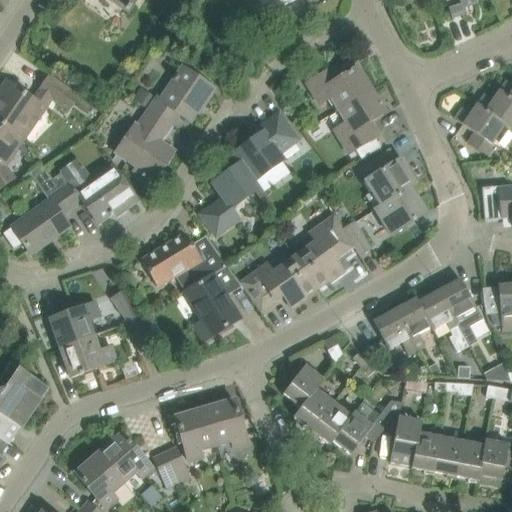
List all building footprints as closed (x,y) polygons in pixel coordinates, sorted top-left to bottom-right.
[(272,0),(277,10),(296,1),(294,0),(272,0)] [(444,0),(451,19),(464,15),(462,9),(475,5),(473,0),(444,0)] [(157,98),(148,110),(172,127),(180,115),(190,122),(201,105),(203,106),(214,90),(183,68),(161,100),(157,98)] [(331,98),(338,111),(371,91),(356,68),(338,79),(332,68),(306,84),(320,105),(331,98)] [(78,97),(49,77),(33,100),(22,93),(24,90),(23,85),(19,82),(14,83),(12,86),(10,84),(0,97),(0,121),(25,138),(46,109),(51,101),(67,112),(78,97)] [(511,86),(506,82),(499,92),(511,100),(511,86)] [(140,86),(132,99),(148,110),(157,98),(140,86)] [(346,123),(334,131),(349,154),(355,150),(361,160),(380,147),(374,138),(366,125),(373,121),(385,114),(381,107),(381,106),(379,102),(378,103),(371,91),(338,111),(346,123)] [(477,105),(476,105),(511,129),(511,100),(499,92),(492,101),(484,95),(477,105)] [(511,130),(511,129),(476,105),(470,115),(461,109),(454,120),(474,134),(468,143),(489,158),(508,156),(491,144),(504,125),(511,130)] [(161,142),(172,127),(148,110),(137,126),(135,125),(115,154),(136,168),(134,172),(152,184),(174,151),(161,142)] [(231,155),(235,160),(235,159),(235,160),(235,159),(253,184),(254,183),(284,161),(279,155),(298,141),(278,113),(258,128),(262,133),(231,155)] [(0,188),(14,178),(6,168),(5,167),(17,151),(25,138),(0,121),(0,188)] [(383,154),(358,170),(372,193),(366,197),(375,210),(381,206),(381,207),(410,188),(410,189),(416,185),(400,159),(390,165),(383,154)] [(235,159),(235,160),(230,163),(233,168),(211,184),(222,199),(199,215),(215,236),(238,219),(231,210),(258,190),(254,183),(253,184),(235,159),(235,160),(235,159)] [(62,173),(52,180),(71,208),(81,201),(97,224),(109,216),(110,217),(113,215),(111,212),(121,205),(124,210),(137,200),(113,166),(76,192),(62,173)] [(49,201),(3,234),(14,250),(23,243),(31,254),(69,227),(60,215),(71,208),(52,180),(40,188),(49,201)] [(511,186),(481,189),(484,221),(502,220),(511,218),(511,186)] [(410,189),(410,188),(381,207),(381,206),(375,210),(391,236),(426,214),(410,189)] [(334,258),(340,254),(351,247),(353,250),(354,249),(343,231),(334,217),(310,234),(315,243),(294,258),(316,289),(329,279),(330,281),(344,272),(334,258)] [(355,223),(343,231),(354,249),(359,257),(371,249),(355,223)] [(184,293),(227,267),(205,237),(192,245),(185,233),(140,260),(158,288),(175,278),(184,293)] [(303,298),(316,289),(294,258),(273,273),(267,265),(240,285),(243,290),(260,314),(261,313),(260,312),(275,301),(282,296),(291,309),(304,300),(303,298)] [(203,342),(223,329),(240,319),(226,296),(240,288),(241,291),(243,290),(240,285),(227,267),(184,293),(201,322),(193,326),(203,342)] [(482,320),(475,308),(460,279),(439,291),(469,347),(477,342),(469,327),(482,320)] [(511,320),(511,319),(511,284),(497,286),(500,314),(501,325),(502,332),(511,331),(511,320)] [(456,354),(469,347),(439,291),(418,302),(417,303),(431,327),(430,328),(431,329),(432,329),(434,333),(447,326),(452,336),(448,339),(456,354)] [(111,300),(128,324),(141,319),(122,292),(111,300)] [(431,329),(430,328),(431,327),(417,303),(418,302),(416,299),(394,310),(416,351),(425,347),(419,336),(431,329)] [(100,317),(95,303),(49,319),(60,349),(94,336),(88,321),(100,317)] [(408,356),(416,351),(394,310),(373,322),(388,351),(402,343),(408,356)] [(500,314),(490,315),(491,318),(494,326),(501,325),(500,314)] [(151,315),(141,319),(144,328),(154,325),(151,315)] [(144,328),(141,319),(128,324),(138,353),(151,348),(144,328)] [(99,351),(94,336),(60,349),(70,379),(83,374),(83,373),(116,361),(111,347),(99,351)] [(333,337),(323,343),(332,360),(335,365),(343,355),(342,354),(341,352),(333,337)] [(350,360),(358,369),(366,363),(359,353),(350,360)] [(0,439),(5,443),(9,445),(12,447),(13,447),(10,444),(0,437),(0,432),(10,418),(22,427),(41,398),(47,390),(48,389),(46,388),(42,385),(10,363),(0,378),(0,386),(1,394),(0,395),(0,439)] [(374,372),(366,363),(358,369),(366,379),(374,372)] [(510,381),(505,368),(503,363),(488,371),(492,381),(508,381),(510,381)] [(436,364),(429,369),(434,378),(442,374),(436,364)] [(282,395),(300,408),(301,409),(316,389),(317,389),(324,380),(305,365),(282,395)] [(459,369),(459,379),(471,380),(471,369),(459,369)] [(446,392),(447,384),(434,383),(434,393),(448,394),(448,392),(446,392)] [(473,385),(447,384),(446,392),(448,392),(448,394),(457,395),(457,397),(471,397),(473,385)] [(485,398),(494,399),(496,388),(487,386),(487,389),(485,398)] [(511,390),(496,388),(494,399),(511,402),(511,390)] [(310,434),(334,402),(317,389),(316,389),(301,409),(300,408),(293,418),(303,426),(302,428),(310,434)] [(234,401),(205,409),(215,446),(223,443),(231,441),(234,449),(247,445),(234,401)] [(389,463),(411,467),(413,457),(414,457),(419,433),(422,421),(400,417),(402,403),(390,401),(381,414),(386,414),(385,428),(396,430),(389,463)] [(352,416),(351,416),(334,402),(310,434),(317,440),(319,438),(329,446),(333,442),(332,441),(352,416)] [(199,450),(215,446),(205,409),(175,418),(188,463),(202,459),(199,450)] [(354,412),(351,416),(352,416),(332,441),(333,442),(350,455),(364,437),(373,444),(385,428),(386,414),(381,414),(372,425),(354,412)] [(441,437),(419,433),(414,457),(413,457),(411,467),(411,469),(424,471),(423,474),(434,476),(434,473),(433,473),(441,437)] [(122,434),(98,454),(123,483),(136,472),(141,478),(152,469),(122,434)] [(456,480),(456,478),(455,477),(463,441),(441,437),(433,473),(434,473),(446,476),(445,478),(456,480)] [(511,467),(511,445),(485,440),(484,445),(485,445),(479,477),(477,484),(499,489),(504,466),(511,467)] [(467,482),(477,484),(479,477),(485,445),(484,445),(463,441),(455,477),(456,478),(468,480),(467,482)] [(177,448),(165,454),(178,483),(190,477),(177,448)] [(123,483),(98,454),(75,474),(105,509),(116,500),(111,494),(123,483)] [(178,483),(165,454),(152,459),(166,489),(178,483)] [(100,511),(88,502),(80,511),(100,511)]
